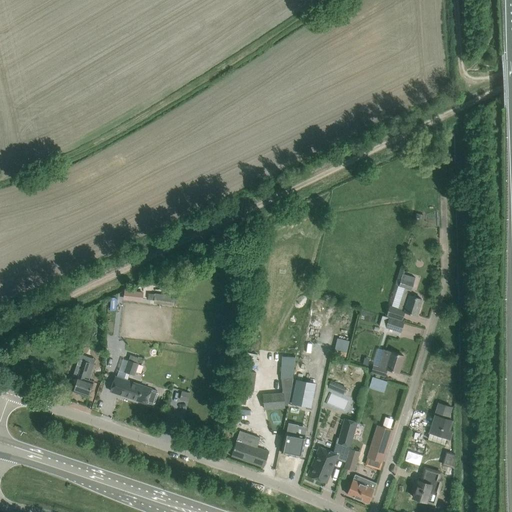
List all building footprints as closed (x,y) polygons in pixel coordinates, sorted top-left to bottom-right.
[(423,223),(425,215),(417,213),(415,221),(423,223)] [(391,303),(388,313),(403,318),(405,312),(417,315),(422,299),(410,295),(414,283),(411,282),(413,278),(403,275),(402,279),(399,278),(397,285),(404,287),(398,306),(391,303)] [(155,293),(154,303),(172,305),(173,295),(155,293)] [(308,316),(307,324),(316,326),(317,318),(308,316)] [(389,317),(386,327),(401,332),(404,322),(389,317)] [(33,340),(36,349),(46,346),(43,337),(33,340)] [(349,351),(351,339),(339,337),(336,349),(349,351)] [(404,356),(388,351),(383,350),(379,366),(373,365),(371,372),(382,375),(384,368),(399,372),(404,356)] [(246,352),(244,363),(255,365),(257,354),(246,352)] [(86,377),(91,363),(83,360),(83,361),(78,359),(77,365),(81,366),(73,391),(89,396),(94,380),(86,377)] [(139,364),(128,360),(123,372),(135,376),(139,364)] [(146,403),(153,405),(155,404),(159,393),(157,391),(115,377),(110,391),(146,403)] [(297,380),(292,403),(310,407),(315,384),(297,380)] [(327,388),(343,394),(346,387),(330,380),(327,388)] [(264,409),(284,407),(283,392),(263,394),(264,409)] [(253,396),(240,394),(239,400),(252,402),(253,396)] [(430,433),(428,439),(444,444),(446,438),(450,439),(452,432),(449,431),(453,420),(449,419),(452,407),(439,403),(429,433),(430,433)] [(350,446),(357,422),(344,419),(337,442),(350,446)] [(284,442),(282,453),(301,457),(303,445),(305,436),(297,434),(298,424),(288,422),(286,432),(284,442)] [(377,425),(367,458),(382,462),(393,430),(377,425)] [(264,467),(269,452),(237,440),(231,456),(264,467)] [(320,446),(312,465),(308,475),(326,482),(330,473),(331,474),(340,454),(320,446)] [(353,471),(359,452),(350,449),(344,468),(353,471)] [(446,452),(442,464),(453,467),(454,467),(455,454),(453,454),(446,452)] [(419,481),(414,497),(426,501),(429,490),(438,493),(442,480),(439,479),(441,473),(425,468),(422,476),(420,482),(419,481)] [(353,480),(347,494),(357,498),(363,485),(353,480)] [(363,485),(357,498),(368,503),(373,489),(374,489),(377,483),(369,480),(366,486),(363,485)] [(436,496),(434,511),(443,511),(446,511),(448,497),(436,496)]
